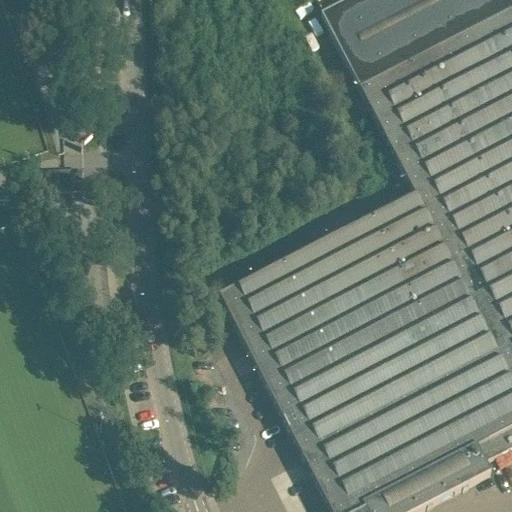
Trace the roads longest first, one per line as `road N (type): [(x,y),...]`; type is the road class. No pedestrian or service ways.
road 1 (tertiary): [(173,511),(138,346),(119,0)]
road 2 (unknown): [(0,162),(125,118)]
